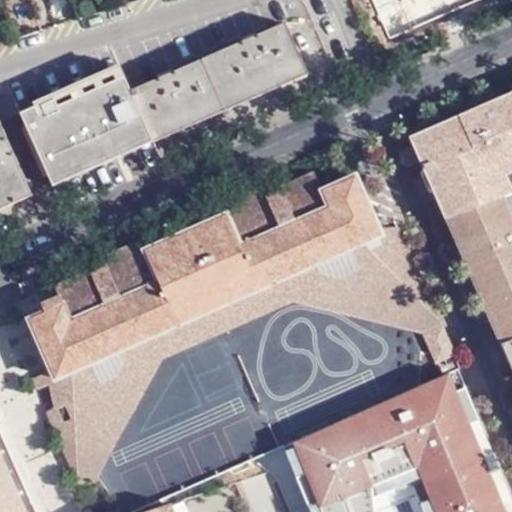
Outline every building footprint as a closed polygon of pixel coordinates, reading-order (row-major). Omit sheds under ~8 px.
[(74,0),(58,0),(66,23),(80,19),(74,0)] [(377,0),(380,6),(386,4),(393,21),(448,3),(450,7),(469,0),(377,0)] [(287,28),(133,96),(154,139),(307,73),(287,28)] [(307,73),(154,139),(157,145),(309,80),(307,73)] [(115,164),(157,145),(154,139),(133,96),(126,79),(45,116),(41,108),(23,117),(54,185),(113,160),(115,164)] [(511,96),(411,140),(446,221),(506,198),(511,195),(511,191),(506,177),(511,174),(511,96)] [(0,216),(35,200),(0,123),(0,216)] [(113,160),(54,185),(56,191),(115,164),(113,160)] [(53,375),(383,242),(353,173),(320,188),(311,168),(275,184),(277,187),(264,193),(260,183),(219,201),(224,211),(142,246),(138,236),(99,254),(103,263),(94,267),(92,264),(51,281),(56,292),(37,300),(41,308),(26,315),(53,375)] [(446,221),(500,345),(508,342),(511,340),(511,210),(506,198),(446,221)] [(511,351),(508,342),(500,345),(511,374),(511,351)] [(0,511),(37,511),(0,426),(0,511)] [(371,511),(392,511),(409,505),(403,492),(424,484),(409,447),(352,467),(371,511)] [(286,511),(269,471),(235,482),(247,511),(286,511)] [(333,511),(318,477),(295,487),(305,511),(333,511)] [(424,484),(403,492),(409,505),(430,497),(424,484)] [(147,511),(176,511),(173,503),(147,511)]
